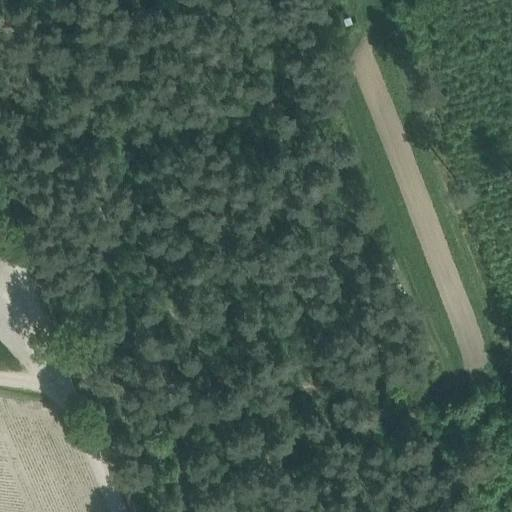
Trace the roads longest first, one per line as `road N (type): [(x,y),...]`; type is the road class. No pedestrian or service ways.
road 1 (track): [(511,354),(196,458),(114,494)]
road 2 (track): [(0,251),(52,381),(121,511)]
